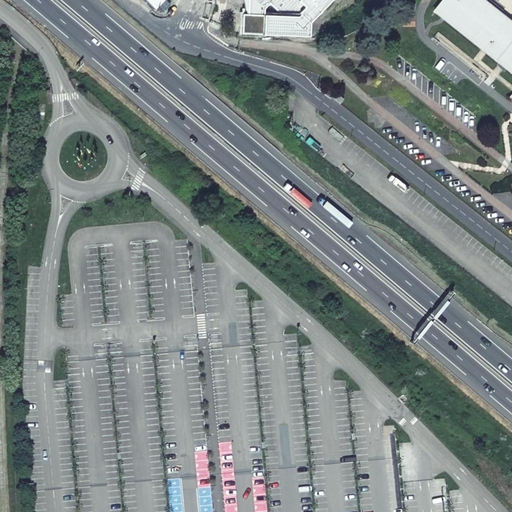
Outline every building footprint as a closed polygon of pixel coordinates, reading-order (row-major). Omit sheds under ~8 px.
[(145,0),(154,8),(159,2),(161,0),(145,0)] [(170,3),(166,0),(161,0),(159,2),(161,5),(166,9),(170,3)] [(255,0),(259,4),(263,0),(266,0),(291,23),(300,14),(309,23),(330,0),(255,0)] [(511,23),(482,0),(444,0),(436,11),(511,72),(511,23)] [(339,104),(343,99),(335,93),(331,97),(339,104)]
